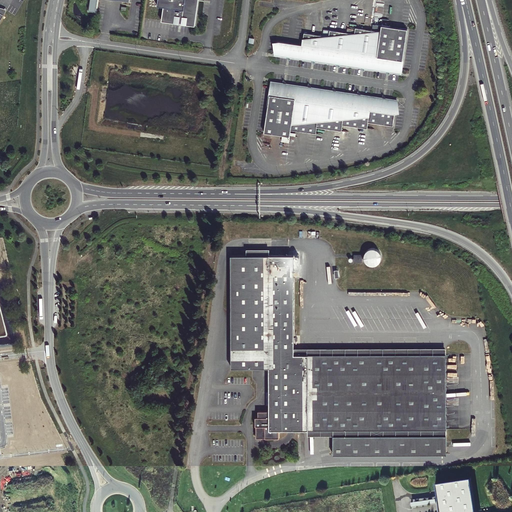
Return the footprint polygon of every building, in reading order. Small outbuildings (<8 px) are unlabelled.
[(120,0),(131,2),(131,0),(90,0),(89,10),(96,11),(97,0),(120,0)] [(164,7),(162,21),(180,24),(181,23),(183,23),(183,24),(197,26),(200,0),(158,0),(158,6),(164,7)] [(278,42),(276,55),(400,74),(407,29),(382,25),(381,32),(356,28),(355,34),(330,31),(329,37),(305,33),(303,46),(278,42)] [(396,101),(273,82),(265,133),(290,137),(291,130),(316,134),(317,128),(342,131),(343,125),(367,129),(368,123),(393,127),(396,101)] [(365,261),(367,264),(369,266),(372,267),(375,267),(378,266),(381,264),(382,261),(383,258),(382,255),(380,252),(377,250),(374,250),(371,250),(368,252),(366,254),(365,257),(365,261)] [(257,418),(258,438),(267,438),(267,439),(280,439),(281,431),(309,431),(335,431),(335,438),(335,457),(448,456),(448,355),(296,356),(295,257),(232,257),(233,369),(271,370),(271,412),(260,412),(260,418),(257,418)] [(474,511),(470,480),(435,485),(439,511),(474,511)]
